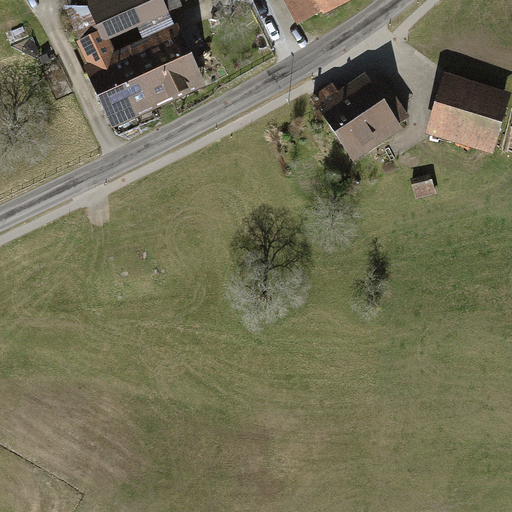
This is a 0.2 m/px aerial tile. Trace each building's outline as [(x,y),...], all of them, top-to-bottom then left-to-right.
[(110,128),(201,86),(177,35),(117,63),(107,41),(163,15),(156,0),(95,0),(90,3),(93,10),(69,21),(94,72),(86,76),(110,128)] [(322,14),(347,0),(283,0),(293,17),(317,4),(322,14)] [(355,161),(399,131),(394,124),(406,116),(380,77),(368,85),(365,80),(338,97),(331,87),(313,99),(355,161)] [(511,99),(447,78),(427,140),(493,162),(511,102),(511,99)] [(429,180),(410,186),(416,205),(434,200),(429,180)]
